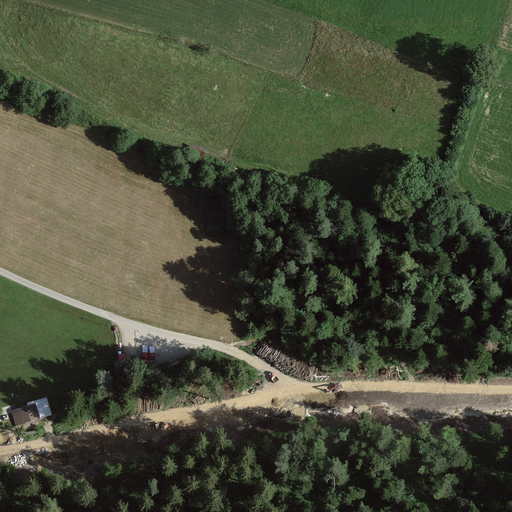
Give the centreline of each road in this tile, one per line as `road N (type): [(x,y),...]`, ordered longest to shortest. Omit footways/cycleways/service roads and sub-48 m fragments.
road 1 (residential): [(199,342),(0,274)]
road 2 (track): [(0,451),(186,413)]
